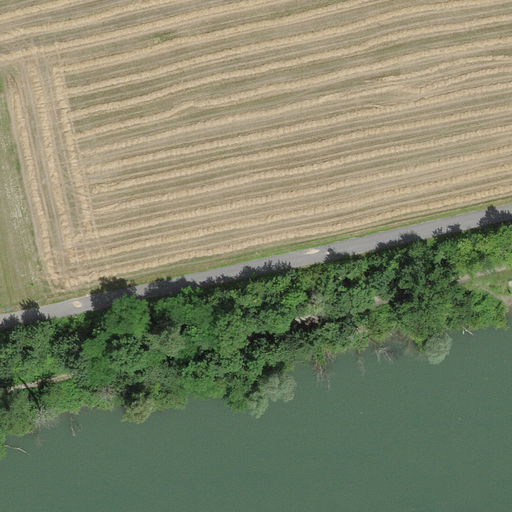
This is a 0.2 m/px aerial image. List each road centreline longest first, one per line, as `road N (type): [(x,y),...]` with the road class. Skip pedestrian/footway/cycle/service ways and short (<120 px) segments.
road 1 (track): [(511,214),(0,323)]
road 2 (track): [(0,83),(400,0)]
